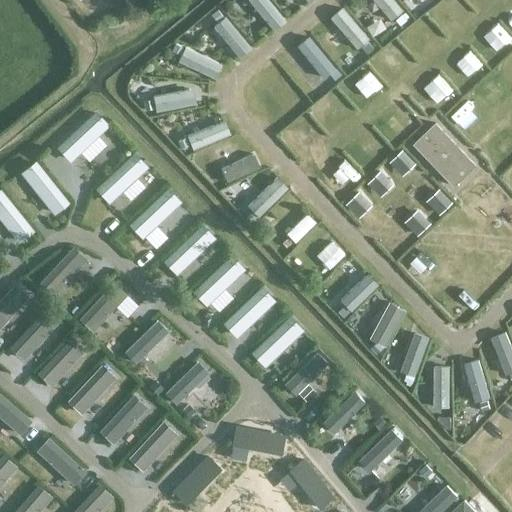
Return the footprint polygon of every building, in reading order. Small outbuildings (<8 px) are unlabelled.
[(271,0),(251,0),(275,26),(286,16),(271,0)] [(397,0),(377,0),(391,15),(402,5),(397,0)] [(341,5),(330,15),(357,45),(368,35),(341,5)] [(224,13),(213,23),(240,54),(251,44),(224,13)] [(309,33),(297,43),(324,74),(336,64),(309,33)] [(222,61),(184,43),(178,57),(215,75),(222,61)] [(193,85),(153,92),(155,107),(195,99),(193,85)] [(81,149),(106,125),(95,113),(59,148),(70,160),(72,157),(73,158),(82,150),(81,149)] [(224,116),(186,131),(192,146),(230,131),(224,116)] [(476,164),(435,122),(414,143),(454,185),(476,164)] [(402,149),(390,160),(400,170),(411,159),(402,149)] [(254,152),(221,166),(227,179),(260,165),(254,152)] [(120,190),(145,166),(134,154),(98,189),(109,201),(111,198),(112,199),(121,191),(120,190)] [(35,162),(22,172),(44,200),(43,201),(51,210),(52,209),(54,212),(66,202),(35,162)] [(379,171),(368,182),(378,192),(389,180),(379,171)] [(287,186),(276,175),(249,202),(260,213),(287,186)] [(152,224),(177,200),(166,188),(129,223),(140,235),(143,232),(144,233),(153,225),(152,224)] [(441,190),(429,202),(439,212),(451,200),(441,190)] [(0,191),(0,217),(9,228),(8,229),(15,238),(16,238),(19,240),(31,230),(0,191)] [(358,192),(346,203),(357,214),(369,203),(358,192)] [(295,241),(315,220),(306,211),(285,232),(295,241)] [(419,212),(408,223),(418,233),(429,221),(419,212)] [(186,260),(211,236),(200,224),(164,259),(175,271),(177,268),(178,269),(187,261),(186,260)] [(285,247),(291,241),(287,237),(281,242),(285,247)] [(52,294),(85,259),(72,247),(39,282),(52,294)] [(217,292),(242,268),(231,257),(195,291),(206,303),(208,301),(209,302),(218,293),(217,292)] [(378,281),(367,270),(340,296),(351,308),(378,281)] [(91,331),(125,295),(112,283),(79,319),(91,331)] [(0,324),(27,296),(15,285),(0,300),(0,324)] [(248,325),(273,300),(262,289),(226,324),(237,335),(239,333),(240,334),(249,326),(248,325)] [(407,306),(391,298),(371,335),(388,343),(407,306)] [(22,358),(55,323),(44,312),(11,347),(22,358)] [(276,354),(301,330),(290,318),(254,353),(265,365),(268,362),(268,363),(277,355),(276,354)] [(133,364),(166,332),(156,322),(123,354),(133,364)] [(511,343),(505,328),(491,335),(507,371),(511,368),(511,343)] [(431,334),(415,329),(401,367),(416,373),(431,334)] [(50,384),(83,350),(71,338),(38,373),(50,384)] [(317,352),(285,383),(296,394),(327,363),(317,352)] [(479,355),(465,359),(475,399),(491,395),(479,355)] [(163,395),(173,405),(207,373),(197,362),(163,395)] [(450,363),(434,362),(435,404),(450,404),(450,363)] [(80,412),(113,377),(102,366),(68,401),(80,412)] [(355,392),(323,423),(333,433),(365,402),(355,392)] [(0,394),(0,415),(19,433),(30,420),(0,394)] [(111,442),(145,407),(133,395),(99,430),(111,442)] [(163,419),(130,455),(143,467),(176,431),(163,419)] [(282,435),(234,426),(230,444),(278,453),(282,435)] [(392,428),(361,459),(371,469),(402,439),(401,437),(404,434),(396,426),(393,429),(392,428)] [(49,437),(37,450),(72,483),(84,470),(49,437)] [(4,456),(0,459),(0,484),(16,467),(4,456)] [(208,457),(173,491),(185,503),(220,468),(208,457)] [(332,495),(302,458),(287,470),(317,508),(332,495)] [(100,485),(74,511),(98,511),(113,497),(100,485)] [(447,485),(419,511),(441,511),(457,496),(447,485)] [(39,486),(15,511),(39,511),(52,497),(39,486)] [(476,511),(464,499),(450,511),(476,511)]
